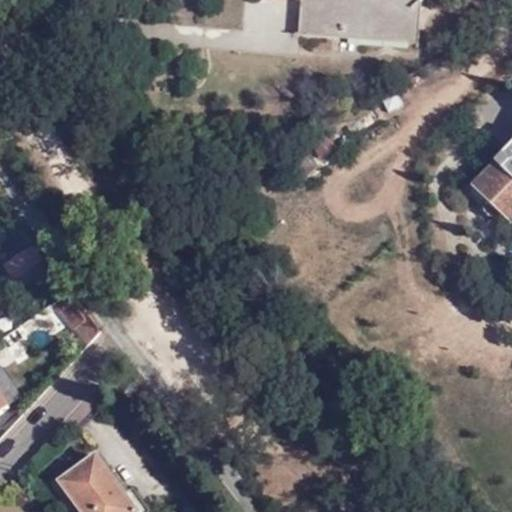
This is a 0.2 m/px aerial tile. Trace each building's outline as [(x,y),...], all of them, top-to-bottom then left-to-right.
[(313,0),(304,0),(303,26),(421,35),(423,0),(416,0),(414,1),(413,26),(312,19),(313,0)] [(313,0),(312,19),(413,26),(414,1),(416,0),(313,0)] [(511,144),(472,187),(484,200),(483,209),(485,214),(492,217),(498,215),(511,208),(511,144)] [(511,208),(498,215),(511,226),(511,225),(511,208)] [(41,261),(31,247),(3,267),(13,281),(41,261)] [(84,321),(70,303),(60,310),(73,330),(84,321)] [(134,511),(97,459),(63,485),(82,511),(134,511)]
